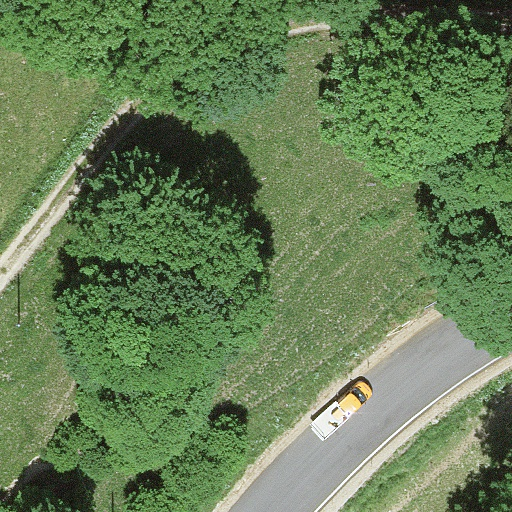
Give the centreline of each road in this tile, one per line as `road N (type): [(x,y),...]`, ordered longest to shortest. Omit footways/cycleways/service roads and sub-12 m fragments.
road 1 (track): [(0,278),(161,87),(196,59),(280,28),(511,21)]
road 2 (tertiary): [(511,315),(437,353),(354,415),(269,511)]
